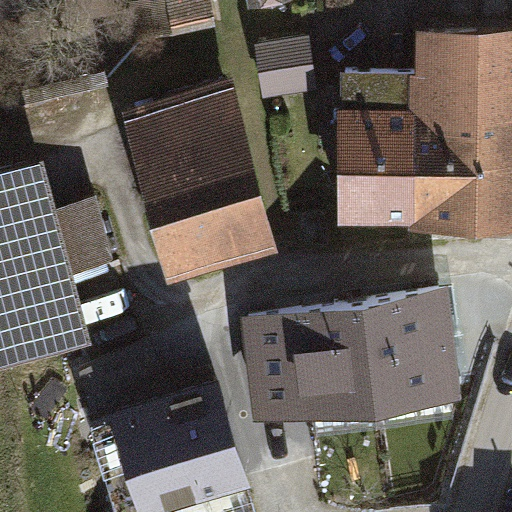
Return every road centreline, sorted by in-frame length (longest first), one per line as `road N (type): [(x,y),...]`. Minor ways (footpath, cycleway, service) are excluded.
road 1 (unknown): [(105,144),(143,266),(168,283),(196,288),(364,266),(511,261)]
road 2 (tertiary): [(511,391),(479,511)]
